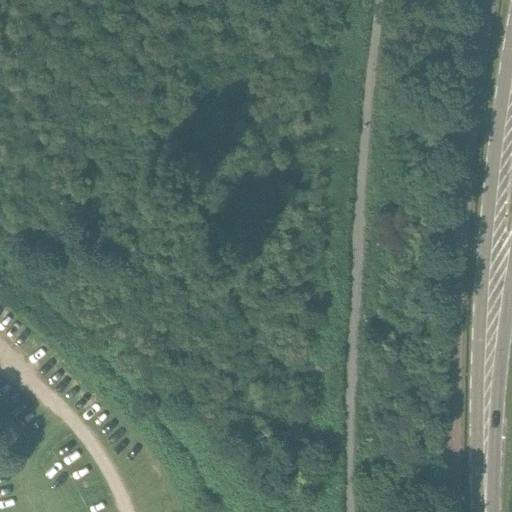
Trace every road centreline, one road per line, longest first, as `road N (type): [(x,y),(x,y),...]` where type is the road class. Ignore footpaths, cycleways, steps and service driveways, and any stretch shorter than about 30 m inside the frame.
road 1 (unclassified): [(382,0),(358,199),(350,511)]
road 2 (secondary): [(511,40),(480,318),(484,491)]
road 3 (secondary): [(484,491),(511,283)]
